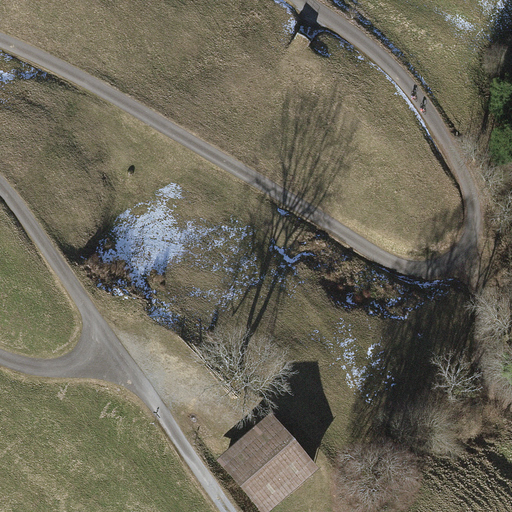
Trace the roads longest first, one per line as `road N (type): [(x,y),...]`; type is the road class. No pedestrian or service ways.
road 1 (residential): [(300,0),(369,49),(426,114),(466,177),(473,223),(456,259),(433,272),(384,261),(92,86),(0,40)]
road 2 (track): [(110,352),(228,511)]
road 3 (residential): [(0,190),(110,352)]
road 4 (track): [(462,246),(479,278),(488,385),(511,407)]
